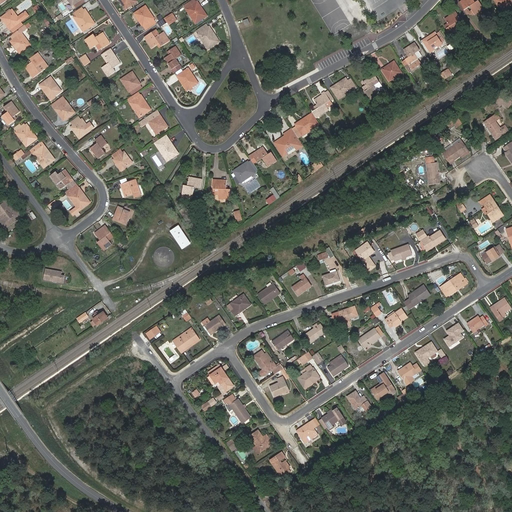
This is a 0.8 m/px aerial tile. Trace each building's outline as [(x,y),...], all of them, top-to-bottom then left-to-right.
[(119,0),(125,9),(136,1),(135,0),(119,0)] [(475,2),(473,0),(461,0),(459,2),(464,9),(469,6),(473,12),(482,6),(478,0),(475,2)] [(511,5),(511,2),(510,0),(494,0),(496,4),(497,3),(501,9),(500,9),(502,13),(511,5)] [(196,2),(187,8),(186,8),(188,12),(190,11),(194,18),(193,19),(196,23),(207,15),(197,1),(196,2)] [(151,14),(150,15),(147,10),(148,9),(146,6),(135,13),(142,25),(143,25),(146,28),(156,22),(151,14)] [(467,14),(474,14),(483,9),(482,6),(473,12),(469,6),(464,9),(467,14)] [(73,13),(74,16),(84,9),(83,7),(73,13)] [(15,13),(12,9),(1,18),(10,30),(11,29),(20,22),(28,16),(25,12),(18,17),(17,18),(14,14),(15,13)] [(95,23),(85,9),(84,9),(74,16),(76,20),(77,20),(82,26),(81,27),(83,31),(95,23)] [(461,19),(456,12),(445,19),(450,26),(448,27),(451,33),(458,28),(455,23),(461,19)] [(170,25),(177,20),(172,13),(165,18),(168,22),(170,25)] [(159,22),(162,26),(168,22),(165,18),(159,22)] [(11,29),(13,31),(22,25),(20,22),(11,29)] [(207,24),(197,30),(199,33),(209,27),(207,24)] [(209,27),(199,33),(198,34),(200,38),(202,37),(207,44),(205,45),(208,49),(220,41),(209,26),(209,27)] [(19,29),(10,36),(12,39),(21,32),(19,29)] [(21,32),(12,39),(10,41),(19,53),(30,44),(28,41),(27,41),(23,37),(24,36),(21,32)] [(96,37),(94,33),(85,39),(91,48),(96,45),(100,43),(102,47),(103,48),(110,43),(103,32),(96,37)] [(152,32),(145,37),(152,48),(159,43),(161,46),(169,41),(164,32),(159,35),(155,37),(152,32)] [(436,34),(435,32),(422,40),(430,52),(434,49),(433,48),(438,45),(438,46),(442,43),(442,42),(445,40),(439,32),(436,34)] [(421,63),(418,59),(415,53),(419,50),(420,50),(415,43),(404,50),(407,55),(409,57),(406,59),(406,60),(402,63),(408,72),(421,63)] [(170,50),(172,53),(165,58),(172,69),(179,64),(176,59),(182,55),(176,46),(170,50)] [(101,55),(103,59),(106,57),(113,52),(111,48),(101,55)] [(30,58),(32,61),(25,66),(33,77),(40,72),(37,67),(44,61),(38,52),(30,58)] [(120,63),(113,52),(106,57),(109,62),(104,66),(109,75),(115,71),(113,68),(120,63)] [(82,61),(85,66),(91,61),(88,57),(82,61)] [(401,72),(394,61),(381,69),(389,81),(393,78),(392,77),(397,74),(398,75),(401,72)] [(172,69),(174,73),(182,68),(179,64),(172,69)] [(196,79),(194,80),(190,73),(191,72),(189,68),(177,76),(187,90),(198,83),(196,79)] [(440,73),(443,79),(450,75),(446,70),(440,73)] [(129,91),(130,91),(132,95),(142,88),(140,84),(132,71),(121,79),(123,83),(124,82),(127,87),(129,91)] [(370,76),(363,81),(366,85),(368,89),(365,91),(371,99),(379,93),(378,91),(374,85),(379,81),(373,73),(369,75),(370,76)] [(53,81),(51,77),(40,85),(50,99),(61,91),(58,87),(57,88),(53,81)] [(348,81),(346,78),(331,88),(339,99),(342,97),(342,95),(349,91),(350,92),(356,87),(351,80),(349,82),(348,81)] [(378,91),(383,88),(379,81),(374,85),(378,91)] [(504,91),(494,98),(499,106),(510,99),(504,91)] [(139,117),(151,109),(141,95),(140,95),(138,92),(133,95),(128,98),(130,102),(132,106),(133,105),(138,112),(136,113),(139,117)] [(319,115),(329,109),(325,103),(330,100),(325,92),(314,99),(318,105),(319,107),(316,110),(312,112),(316,119),(320,116),(319,115)] [(88,102),(90,106),(97,101),(94,97),(88,102)] [(499,106),(500,107),(506,103),(510,100),(510,99),(499,106)] [(68,104),(69,104),(66,100),(55,108),(64,120),(75,112),(72,108),(71,109),(68,104)] [(334,105),(330,100),(325,103),(329,109),(334,105)] [(5,106),(8,111),(3,115),(9,124),(14,120),(12,117),(15,115),(19,112),(11,101),(5,106)] [(156,134),(167,126),(156,110),(141,120),(144,125),(148,121),(151,125),(152,125),(155,129),(154,130),(156,134)] [(319,125),(311,113),(295,124),(302,135),(306,133),(305,132),(310,129),(311,130),(319,125)] [(496,139),(503,133),(495,121),(499,118),(497,114),(485,122),(496,139)] [(73,125),(71,127),(74,131),(75,130),(80,137),(93,127),(90,122),(87,124),(82,118),(81,119),(79,116),(71,122),(73,125)] [(26,146),(37,138),(27,123),(25,125),(22,127),(21,125),(20,123),(14,128),(16,132),(19,136),(20,135),(24,142),(23,143),(26,146)] [(296,151),(303,146),(291,128),(285,132),(287,136),(276,143),(278,147),(277,148),(282,156),(287,152),(288,152),(287,151),(294,146),(296,150),(296,151)] [(285,136),(274,143),(277,148),(278,147),(276,143),(287,136),(285,132),(283,133),(285,136)] [(167,161),(178,153),(166,134),(155,142),(160,150),(161,149),(165,156),(164,157),(167,161)] [(100,136),(96,139),(95,139),(98,143),(91,148),(98,158),(105,153),(102,148),(107,144),(101,135),(100,136)] [(44,167),(54,159),(41,141),(30,149),(32,152),(34,154),(36,157),(37,156),(42,163),(41,164),(44,167)] [(442,154),(449,163),(460,155),(468,150),(461,141),(458,142),(458,144),(448,151),(447,150),(442,154)] [(458,142),(447,150),(448,151),(458,144),(458,142)] [(287,152),(289,155),(296,150),(294,146),(287,151),(288,152),(287,152)] [(268,154),(263,147),(252,154),(257,161),(262,158),(268,166),(276,160),(271,152),(268,154)] [(21,156),(23,160),(32,152),(30,149),(22,155),(21,156)] [(123,152),(121,149),(112,155),(115,158),(113,159),(116,163),(117,162),(122,169),(132,162),(124,151),(123,152)] [(13,155),(16,159),(21,156),(22,155),(19,151),(13,155)] [(248,157),(253,164),(257,161),(252,154),(248,157)] [(430,185),(439,183),(436,162),(434,162),(433,156),(426,158),(430,185)] [(319,169),(322,166),(318,158),(313,161),(316,165),(319,169)] [(255,172),(248,161),(233,171),(235,173),(236,176),(240,182),(244,180),(244,178),(250,174),(251,175),(255,172)] [(310,169),(312,173),(319,169),(316,165),(310,169)] [(50,176),(60,189),(66,185),(73,180),(65,169),(58,174),(56,171),(50,176)] [(187,185),(184,185),(182,196),(191,198),(194,186),(200,188),(202,179),(189,177),(187,185)] [(138,185),(136,179),(129,181),(131,187),(138,185)] [(226,189),(226,180),(212,179),(212,188),(214,188),(219,188),(218,194),(218,198),(229,198),(230,189),(226,189)] [(73,180),(66,185),(68,189),(76,184),(73,180)] [(134,197),(141,195),(138,185),(131,187),(129,181),(121,184),(125,196),(133,194),(134,197)] [(73,215),(90,202),(76,183),(76,184),(68,189),(65,191),(71,200),(72,199),(77,206),(70,211),(73,215)] [(20,214),(5,193),(0,196),(0,218),(5,225),(20,214)] [(501,211),(499,212),(496,207),(497,206),(490,195),(480,202),(482,206),(484,204),(486,207),(489,211),(487,212),(493,221),(503,214),(501,211)] [(461,212),(465,210),(459,201),(455,203),(461,212)] [(126,224),(129,216),(131,211),(132,212),(133,209),(128,207),(127,210),(125,209),(119,207),(116,215),(115,215),(113,219),(126,224)] [(236,219),(242,218),(240,210),(234,211),(236,219)] [(473,229),(479,225),(475,218),(469,222),(473,229)] [(111,232),(106,225),(95,233),(100,240),(97,242),(103,250),(111,243),(109,240),(106,236),(111,232)] [(190,243),(178,226),(171,230),(183,248),(190,243)] [(360,230),(364,235),(369,232),(365,226),(360,230)] [(416,234),(427,250),(445,238),(440,231),(429,238),(423,230),(416,234)] [(375,266),(368,256),(375,251),(368,241),(355,251),(369,270),(375,266)] [(405,257),(412,255),(408,244),(391,250),(392,252),(394,259),(395,260),(402,258),(405,257)] [(500,254),(504,252),(498,244),(495,246),(500,254)] [(162,246),(161,246),(159,247),(158,248),(157,248),(156,249),(155,250),(154,252),(154,253),(153,254),(153,255),(153,257),(153,258),(154,259),(154,261),(155,262),(155,263),(156,264),(157,265),(158,266),(159,266),(161,267),(162,267),(163,267),(165,267),(166,267),(167,267),(169,266),(170,266),(171,265),(172,264),(173,263),(173,262),(174,261),(174,259),(175,258),(175,257),(175,255),(174,254),(174,253),(173,252),(173,250),(172,249),(171,248),(170,248),(169,247),(167,246),(166,246),(165,246),(163,246),(162,246)] [(481,255),(487,263),(500,254),(495,246),(481,255)] [(62,273),(46,270),(44,280),(59,283),(61,276),(62,273)] [(326,284),(339,280),(337,271),(323,276),(326,284)] [(450,293),(451,294),(458,290),(456,288),(463,284),(458,276),(441,287),(446,295),(450,293)] [(292,287),(298,295),(311,285),(306,277),(292,287)] [(272,299),(271,297),(279,291),(273,283),(258,294),(264,304),(272,299)] [(422,303),(421,301),(431,294),(424,285),(417,290),(418,291),(409,297),(410,298),(415,305),(416,308),(418,308),(422,305),(422,303)] [(228,306),(235,316),(251,304),(244,294),(228,306)] [(406,306),(409,309),(415,305),(410,298),(406,301),(408,304),(406,306)] [(504,311),(511,307),(505,298),(500,301),(501,303),(492,309),(499,320),(503,318),(500,314),(504,311)] [(376,316),(380,313),(375,306),(371,309),(376,316)] [(343,320),(358,315),(355,307),(340,312),(343,320)] [(394,326),(401,321),(407,317),(402,309),(395,313),(388,318),(385,320),(390,327),(394,325),(394,326)] [(104,312),(93,320),(98,326),(108,319),(104,312)] [(89,319),(84,313),(79,317),(83,323),(89,319)] [(222,326),(225,323),(220,315),(217,317),(222,326)] [(473,332),(484,324),(488,322),(483,316),(480,318),(479,316),(467,323),(473,332)] [(205,325),(211,334),(222,326),(217,317),(205,325)] [(305,334),(310,342),(326,331),(321,324),(318,326),(314,328),(305,334)] [(458,340),(463,337),(455,325),(442,333),(448,341),(455,336),(458,340)] [(147,333),(151,338),(161,331),(158,326),(147,333)] [(366,346),(370,343),(380,336),(382,334),(378,327),(375,328),(359,339),(364,347),(366,346)] [(192,332),(190,328),(178,337),(180,340),(192,332)] [(272,342),(277,350),(293,339),(288,331),(272,342)] [(173,340),(181,351),(198,339),(192,332),(180,340),(178,337),(173,340)] [(181,351),(182,353),(199,341),(198,339),(181,351)] [(431,362),(428,358),(438,351),(432,342),(424,347),(425,348),(418,353),(423,361),(422,361),(425,366),(431,362)] [(423,361),(418,353),(425,348),(424,347),(416,352),(422,361),(423,361)] [(266,374),(273,369),(276,367),(273,362),(271,364),(261,351),(254,356),(263,369),(262,370),(261,371),(261,372),(260,373),(261,373),(261,374),(261,375),(263,375),(264,375),(266,374)] [(301,356),(304,362),(312,357),(312,356),(308,351),(301,356)] [(319,363),(325,359),(320,352),(314,356),(319,363)] [(328,367),(333,375),(348,365),(343,357),(328,367)] [(411,376),(417,372),(411,362),(404,367),(405,369),(399,372),(406,383),(408,383),(412,381),(413,379),(411,376)] [(273,369),(275,374),(284,368),(280,363),(276,367),(273,369)] [(226,391),(234,386),(220,365),(209,372),(224,395),(227,392),(226,391)] [(304,387),(314,381),(313,380),(318,376),(313,368),(298,378),(304,387)] [(379,399),(394,388),(384,373),(379,377),(384,385),(374,392),(379,399)] [(282,391),(288,389),(283,377),(277,379),(279,382),(270,386),(274,396),(283,392),(282,391)] [(373,390),(374,392),(384,385),(379,377),(377,378),(381,385),(373,390)] [(407,397),(412,394),(408,388),(403,391),(407,397)] [(367,410),(372,407),(364,396),(362,398),(356,391),(347,397),(351,403),(353,402),(357,409),(363,405),(367,410)] [(231,405),(229,401),(234,398),(232,395),(223,401),(228,407),(231,405)] [(244,409),(243,407),(238,400),(236,401),(234,398),(229,401),(231,405),(242,422),(250,417),(244,409)] [(202,405),(206,410),(212,406),(209,401),(202,405)] [(328,426),(337,421),(339,419),(343,424),(346,421),(337,408),(329,413),(322,418),(328,426)] [(323,430),(328,426),(322,418),(318,421),(320,425),(323,430)] [(317,435),(318,434),(314,429),(317,427),(313,420),(303,427),(304,428),(298,432),(304,442),(311,438),(311,439),(312,438),(313,440),(318,436),(317,435)] [(267,445),(268,446),(272,443),(268,437),(264,439),(263,437),(258,430),(250,435),(257,446),(260,451),(264,449),(263,447),(267,445)] [(282,453),(270,461),(279,475),(286,470),(290,468),(286,462),(281,465),(279,461),(285,457),(282,453)]
